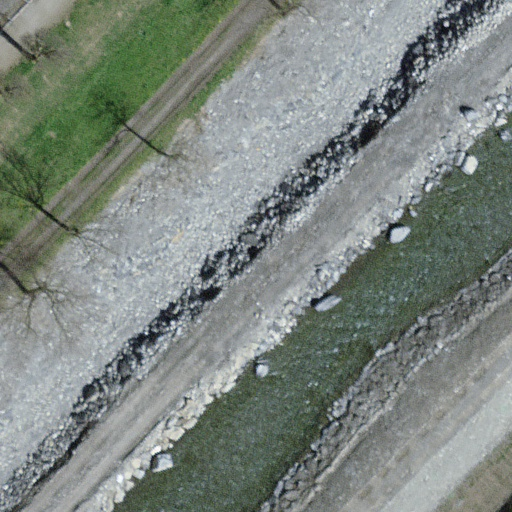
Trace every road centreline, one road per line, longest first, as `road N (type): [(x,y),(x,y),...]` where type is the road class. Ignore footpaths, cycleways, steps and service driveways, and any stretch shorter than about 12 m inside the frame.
road 1 (track): [(511,68),(82,511)]
road 2 (track): [(0,270),(264,0)]
